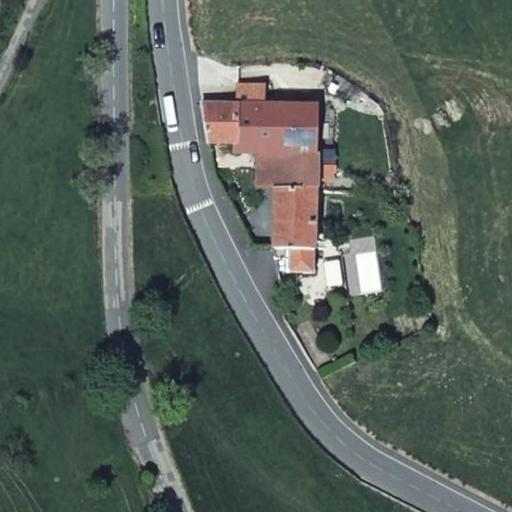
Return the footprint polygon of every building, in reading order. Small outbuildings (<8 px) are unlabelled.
[(202,104),(209,143),(236,144),(236,152),(254,152),(316,154),(317,108),(265,106),(265,86),(238,85),(237,105),(202,104)] [(318,89),(265,86),(265,106),(317,108),(318,89)] [(316,154),(254,152),(252,188),(277,189),(316,190),(316,182),(316,172),(316,154)] [(329,172),(316,172),(316,182),(328,182),(329,172)] [(316,190),(277,189),(275,250),(274,250),(275,261),(288,261),(288,274),(314,275),(316,190)] [(319,204),(344,205),(344,192),(319,191),(319,204)]
